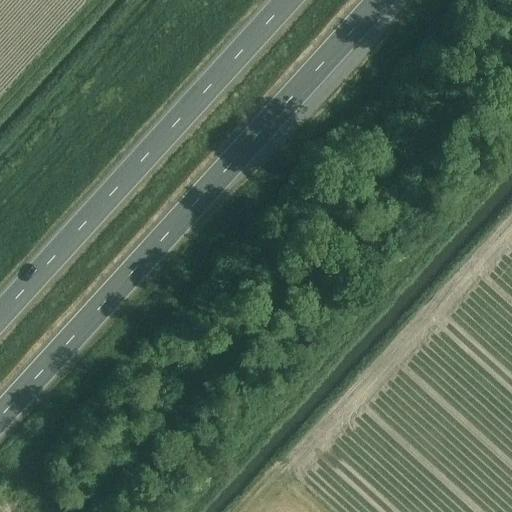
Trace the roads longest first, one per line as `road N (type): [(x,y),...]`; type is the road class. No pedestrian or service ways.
road 1 (trunk): [(0,423),(385,0)]
road 2 (trunk): [(289,0),(0,318)]
